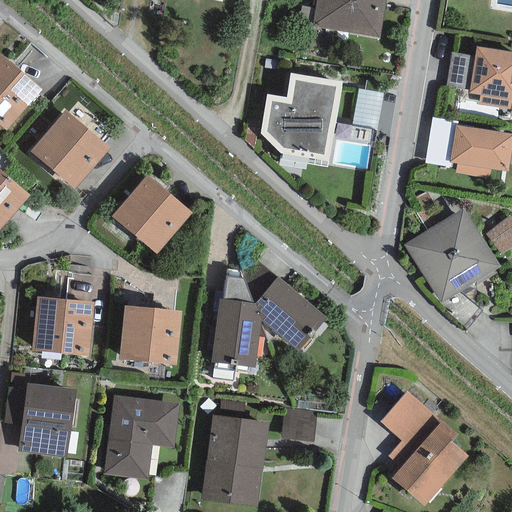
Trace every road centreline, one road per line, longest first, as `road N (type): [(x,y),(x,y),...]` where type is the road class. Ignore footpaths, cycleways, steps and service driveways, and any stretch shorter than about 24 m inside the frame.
road 1 (residential): [(72,0),(381,272)]
road 2 (residential): [(367,328),(145,134)]
road 3 (residential): [(381,272),(424,0)]
road 4 (residential): [(145,134),(65,234),(33,254),(0,260)]
road 5 (residential): [(0,9),(145,134)]
road 6 (residential): [(339,511),(367,328)]
road 7 (residential): [(381,272),(511,399)]
